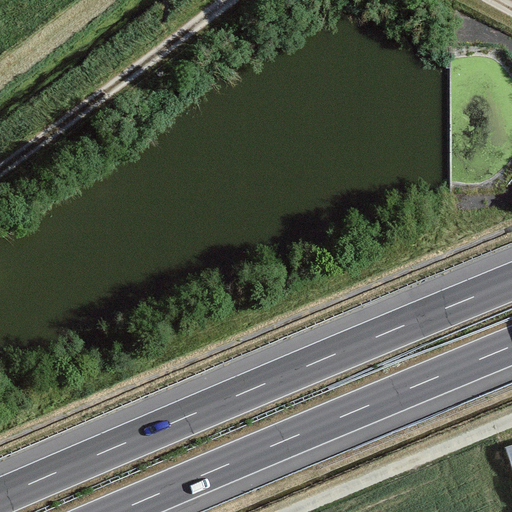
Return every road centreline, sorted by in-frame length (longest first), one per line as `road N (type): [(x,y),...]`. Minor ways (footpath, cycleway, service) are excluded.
road 1 (motorway): [(511,281),(0,497)]
road 2 (motorway): [(116,511),(511,346)]
road 3 (track): [(0,170),(228,0)]
road 4 (track): [(511,420),(292,511)]
